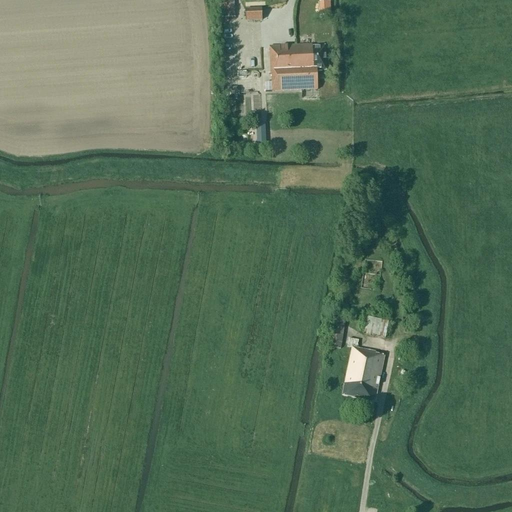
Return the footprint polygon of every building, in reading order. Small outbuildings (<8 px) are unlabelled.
[(222,0),(223,18),(234,18),(234,0),(222,0)] [(245,9),(245,21),(262,20),(262,9),(245,9)] [(312,47),(312,45),(269,47),(270,76),(271,76),(272,92),(317,90),(316,72),(325,71),(324,47),(312,47)] [(265,137),(265,133),(265,131),(256,131),(256,144),(265,143),(265,137)] [(240,145),(243,138),(237,135),(234,141),(240,145)] [(380,286),(381,259),(365,259),(364,285),(380,286)] [(388,322),(366,317),(363,334),(385,339),(388,322)] [(345,320),(333,318),(328,348),(340,350),(345,320)] [(357,349),(358,341),(347,339),(346,347),(352,349),(342,396),(374,403),(384,357),(375,355),(375,353),(357,349)]
